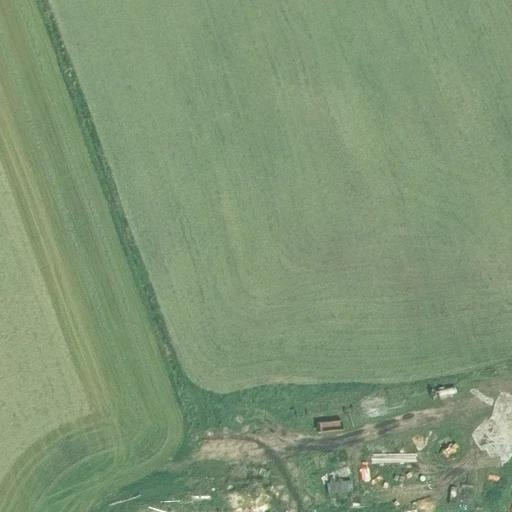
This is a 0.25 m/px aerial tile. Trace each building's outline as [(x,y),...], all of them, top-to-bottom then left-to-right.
[(414,426),(430,423),(428,408),(412,411),(414,426)] [(400,487),(412,486),(411,459),(400,459),(400,487)] [(449,474),(449,462),(423,461),(422,473),(449,474)] [(445,475),(424,475),(423,491),(437,491),(437,502),(444,502),(445,475)] [(401,496),(401,504),(424,502),(423,493),(401,496)]
